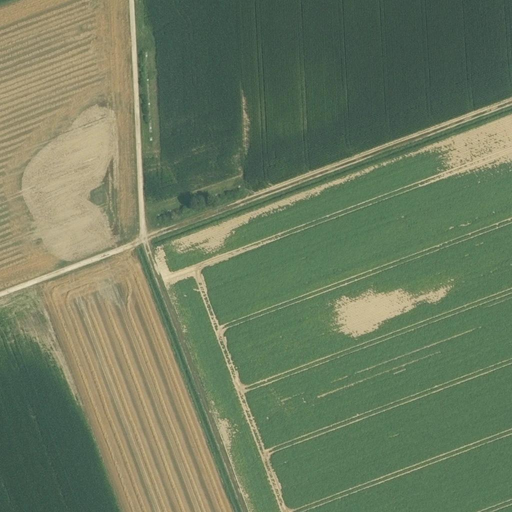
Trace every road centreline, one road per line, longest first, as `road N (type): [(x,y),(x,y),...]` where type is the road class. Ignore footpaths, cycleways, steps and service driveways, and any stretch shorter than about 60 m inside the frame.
road 1 (track): [(511,103),(144,241)]
road 2 (track): [(244,511),(144,241)]
road 3 (track): [(132,0),(144,241)]
road 4 (track): [(144,241),(0,294)]
